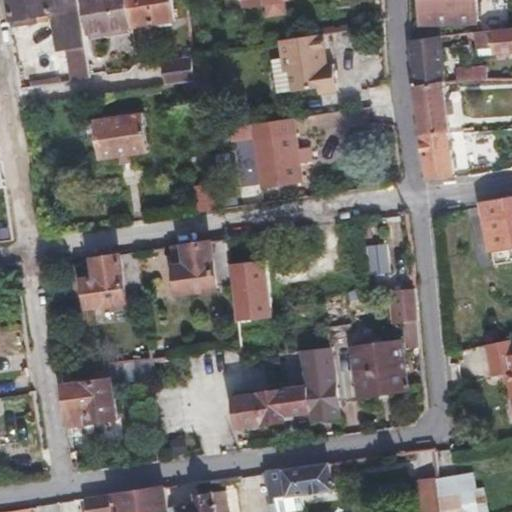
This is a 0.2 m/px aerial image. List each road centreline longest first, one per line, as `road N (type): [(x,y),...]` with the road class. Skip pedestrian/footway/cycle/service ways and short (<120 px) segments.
road 1 (residential): [(0,63),(61,489)]
road 2 (track): [(416,198),(0,262)]
road 3 (residential): [(61,489),(442,432)]
road 4 (residential): [(416,198),(442,432)]
road 5 (residential): [(395,0),(398,95),(416,198)]
